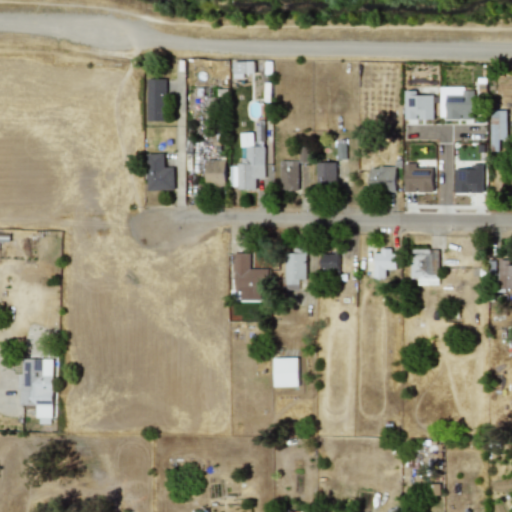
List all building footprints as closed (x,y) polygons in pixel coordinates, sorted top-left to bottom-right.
[(233,78),(243,78),(243,73),(254,73),(253,61),(232,61),(233,78)] [(166,120),(165,78),(146,78),(147,121),(166,120)] [(439,88),(440,119),(473,118),(473,87),(439,88)] [(404,119),(433,119),(433,95),(415,94),(415,90),(404,90),(404,119)] [(506,110),(490,110),(489,151),(498,151),(499,139),(506,139),(506,110)] [(263,146),(252,146),(252,132),(238,133),(238,189),(255,189),(255,178),(264,178),(263,146)] [(147,190),(174,190),(173,166),(164,167),(164,153),(146,153),(147,190)] [(206,186),(225,186),(224,159),(205,159),(206,186)] [(297,160),(279,160),(280,191),(298,191),(297,160)] [(335,162),(316,162),(317,183),(335,182),(335,162)] [(404,192),(432,191),(432,166),(415,167),(415,162),(404,163),(404,192)] [(483,192),(482,164),(471,164),(471,168),(453,168),(454,193),(483,192)] [(395,190),(395,166),(368,167),(368,190),(395,190)] [(417,284),(439,284),(438,248),(410,249),(410,278),(417,278),(417,284)] [(285,289),(305,289),(306,250),(286,249),(285,289)] [(394,269),(394,249),(373,250),(374,277),(385,277),(385,269),(394,269)] [(249,252),(234,253),(234,289),(240,289),(241,299),(266,299),(265,268),(249,268),(249,252)] [(320,270),(337,269),(337,252),(319,253),(320,270)] [(511,287),(511,265),(509,265),(509,259),(499,259),(498,287),(511,287)] [(273,357),(273,386),(298,386),(297,357),(273,357)] [(21,358),(20,404),(36,404),(35,417),(53,417),(54,359),(21,358)]
